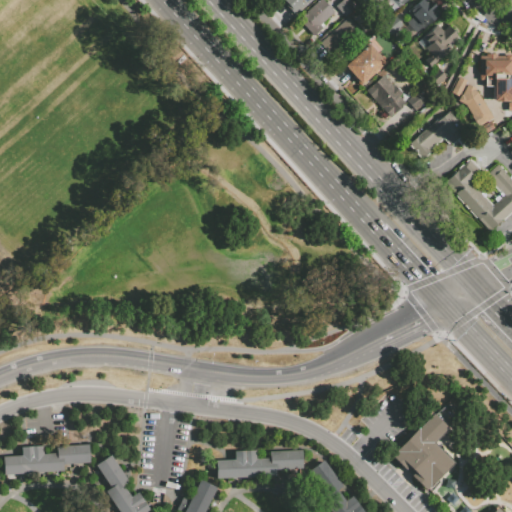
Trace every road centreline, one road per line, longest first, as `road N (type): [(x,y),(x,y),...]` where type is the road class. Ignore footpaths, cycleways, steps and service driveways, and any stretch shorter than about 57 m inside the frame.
road 1 (residential): [(192,406),(311,430),(349,454),(407,511)]
road 2 (primary): [(362,160),(216,0)]
road 3 (tertiary): [(0,377),(94,355),(199,369)]
road 4 (primary): [(166,0),(283,127)]
road 5 (residential): [(0,414),(75,394),(148,401)]
road 6 (tertiary): [(199,369),(268,376),(341,357)]
road 7 (primary): [(454,261),(362,160)]
road 8 (primary): [(283,127),(367,218)]
